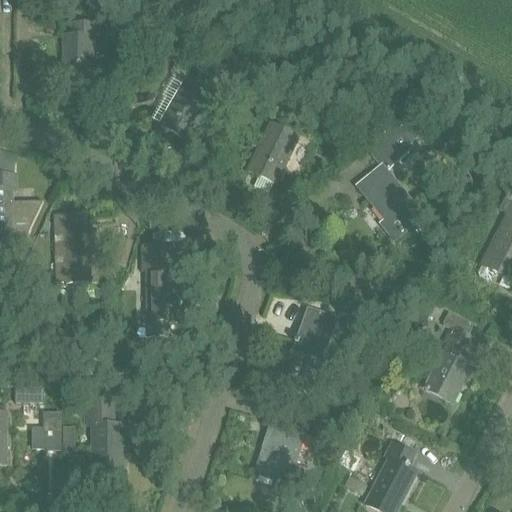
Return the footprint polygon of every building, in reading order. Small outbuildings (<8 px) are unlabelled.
[(63,82),(92,83),(93,39),(97,39),(98,26),(72,25),(72,38),(64,38),(63,82)] [(208,33),(202,45),(219,54),(225,43),(208,33)] [(238,47),(226,69),(249,82),(261,60),(238,47)] [(264,58),(254,77),(283,93),(293,74),(264,58)] [(160,127),(186,142),(212,96),(186,81),(160,127)] [(248,173),(277,186),(300,140),(271,126),(248,173)] [(382,226),(395,242),(424,218),(386,173),(414,151),(394,128),(366,151),(382,169),(359,188),(387,222),(382,226)] [(0,266),(14,267),(14,249),(22,249),(44,203),(12,204),(12,192),(17,192),(17,176),(0,176),(0,266)] [(497,272),(511,280),(511,200),(509,198),(503,210),(510,214),(483,265),(479,275),(480,279),(488,283),(492,282),(497,272)] [(67,285),(67,286),(97,285),(96,232),(85,232),(85,217),(55,218),(57,285),(67,285)] [(149,324),(149,340),(167,340),(167,323),(180,323),(179,272),(169,272),(168,247),(146,247),(146,260),(142,260),(142,273),(148,273),(149,324)] [(408,306),(427,285),(413,272),(394,293),(408,306)] [(372,294),(355,292),(353,304),(366,305),(371,305),(372,294)] [(340,303),(340,316),(348,317),(347,333),(364,334),(364,329),(384,330),(386,307),(366,305),(340,303)] [(301,391),(325,399),(345,339),(333,335),(339,319),(310,309),(296,353),(312,358),(301,391)] [(413,317),(415,331),(428,329),(426,315),(413,317)] [(427,391),(454,405),(477,358),(469,354),(477,340),(469,336),(473,328),(449,315),(443,325),(453,330),(446,343),(450,345),(427,391)] [(71,371),(78,358),(67,353),(60,365),(71,371)] [(106,382),(106,370),(80,370),(80,382),(106,382)] [(43,392),(16,391),(16,406),(43,406),(43,392)] [(93,428),(93,479),(124,479),(124,427),(114,427),(114,401),(89,402),(89,428),(93,428)] [(61,453),(61,414),(46,414),(46,430),(33,430),(33,451),(46,451),(46,453),(61,453)] [(254,475),(306,493),(312,473),(296,467),(307,435),(325,441),(329,428),(298,418),(294,431),(271,423),(254,475)] [(367,505),(379,511),(398,511),(419,473),(410,468),(417,455),(394,443),(387,457),(391,459),(367,505)]
